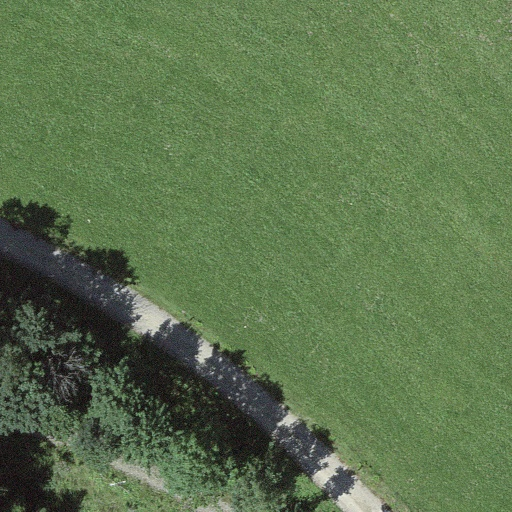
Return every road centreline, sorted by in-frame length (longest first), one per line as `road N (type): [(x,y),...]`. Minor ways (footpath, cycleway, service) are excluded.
road 1 (track): [(361,511),(185,347),(0,243)]
road 2 (track): [(183,511),(90,463),(0,438)]
